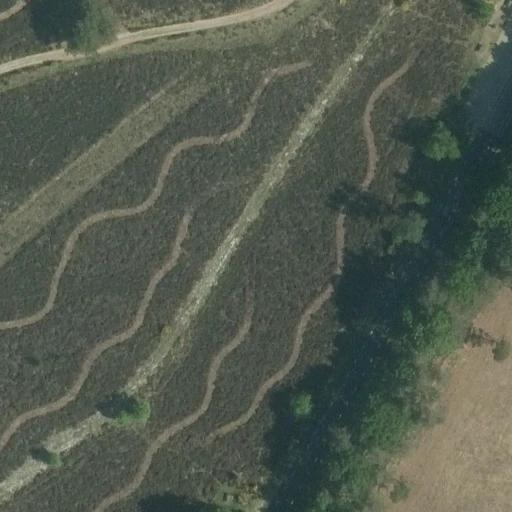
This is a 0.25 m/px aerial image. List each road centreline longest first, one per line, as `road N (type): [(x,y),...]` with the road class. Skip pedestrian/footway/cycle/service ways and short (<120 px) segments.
road 1 (tertiary): [(279,511),(511,89)]
road 2 (track): [(0,70),(80,45),(231,21),(290,0)]
